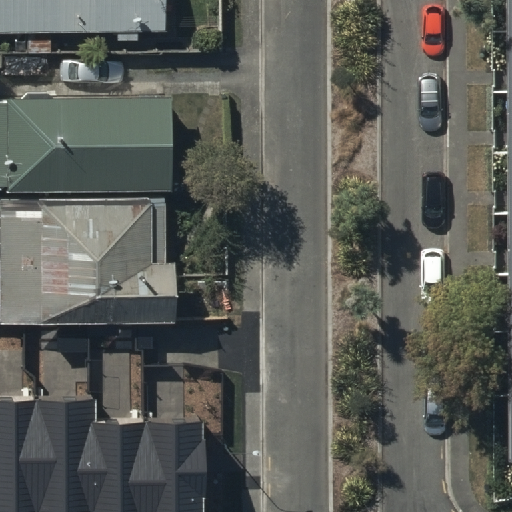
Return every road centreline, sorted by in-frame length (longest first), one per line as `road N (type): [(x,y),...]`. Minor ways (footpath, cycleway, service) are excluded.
road 1 (residential): [(297,511),(295,0)]
road 2 (residential): [(408,0),(410,511)]
